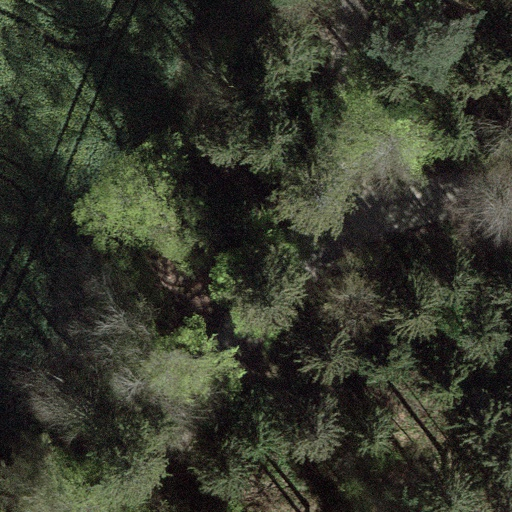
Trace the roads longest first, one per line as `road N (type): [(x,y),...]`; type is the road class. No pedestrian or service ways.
road 1 (track): [(101,511),(355,200),(356,0)]
road 2 (track): [(355,200),(511,199)]
